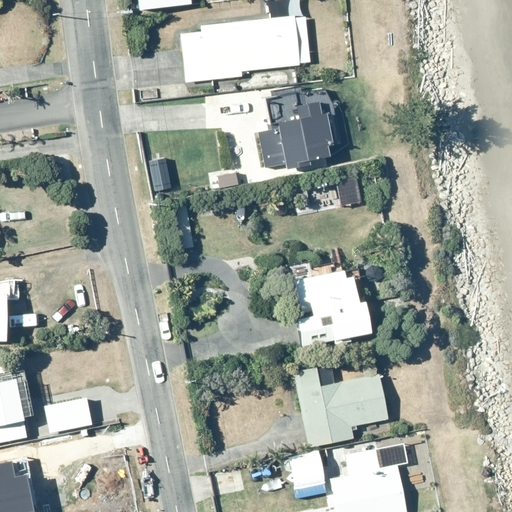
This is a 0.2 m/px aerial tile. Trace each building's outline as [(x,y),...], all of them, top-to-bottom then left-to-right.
[(244,72),(316,63),(310,15),(306,16),(304,0),(271,0),(273,18),(205,26),(206,30),(185,33),(191,82),(244,76),(244,72)] [(308,116),(286,121),(287,129),(261,134),(269,173),(342,159),(340,149),(350,147),(345,122),(336,124),(331,102),(306,107),(308,116)] [(241,170),(216,175),(219,194),(244,189),(241,170)] [(313,262),(295,266),(306,308),(320,305),(323,317),(309,320),(314,343),(345,336),(347,342),(390,331),(382,298),(375,300),(366,265),(317,277),(313,262)] [(8,296),(8,284),(0,284),(0,342),(13,343),(13,297),(8,296)] [(356,379),(353,362),(300,372),(314,446),(360,437),(358,425),(395,418),(387,373),(356,379)] [(0,443),(37,437),(34,421),(27,378),(0,382),(0,443)] [(387,468),(382,446),(350,453),(355,473),(336,478),(343,511),(415,511),(404,464),(387,468)] [(321,464),(319,450),(290,454),(292,468),(321,464)] [(245,491),(242,469),(214,473),(217,495),(245,491)] [(51,508),(49,493),(22,497),(24,507),(6,510),(6,511),(56,511),(56,507),(51,508)]
